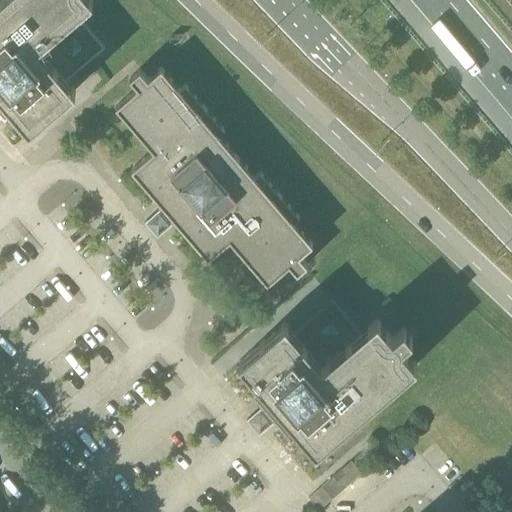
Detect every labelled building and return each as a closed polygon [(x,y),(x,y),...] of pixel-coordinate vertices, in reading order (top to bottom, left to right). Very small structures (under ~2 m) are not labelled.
[(0,0),(0,105),(5,112),(11,108),(30,130),(76,90),(66,78),(70,75),(70,76),(105,46),(77,13),(92,0),(0,0)] [(267,282),(289,264),(297,273),(308,264),(300,255),(313,243),(294,221),(300,217),(260,171),(255,176),(219,134),(224,129),(185,84),(180,88),(161,67),(148,78),(140,69),(130,78),(137,87),(116,106),(153,149),(131,168),(208,257),(230,239),(267,282)] [(251,313),(237,297),(218,314),(232,329),(251,313)] [(402,347),(412,337),(404,327),(393,336),(377,318),(361,332),(333,299),(298,329),(298,330),(295,333),(285,321),(239,361),(257,383),(252,387),(280,420),(292,434),(297,429),(316,451),(417,365),(402,347)] [(334,475),(344,487),(361,472),(351,461),(334,475)] [(322,486),(332,497),(344,487),(334,475),(322,486)] [(319,509),(332,497),(322,486),(309,497),(319,509)]
